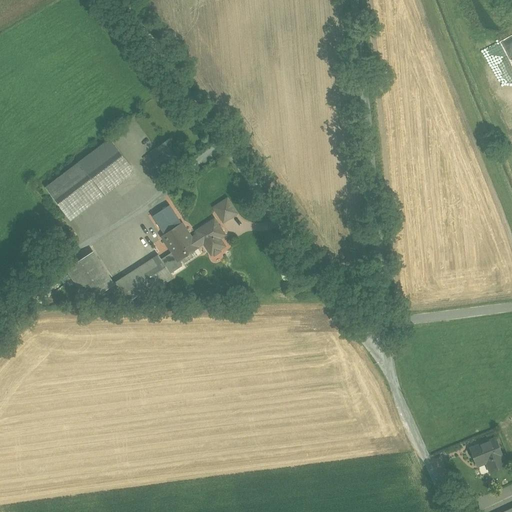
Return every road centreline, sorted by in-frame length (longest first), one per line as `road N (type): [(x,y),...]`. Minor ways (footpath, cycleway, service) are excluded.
road 1 (unclassified): [(387,323),(360,331),(224,139),(41,268),(0,316)]
road 2 (unclassified): [(387,323),(355,0)]
road 3 (unclassified): [(450,511),(389,365),(387,323)]
road 4 (track): [(224,139),(127,0)]
road 5 (unclassified): [(511,306),(387,323)]
